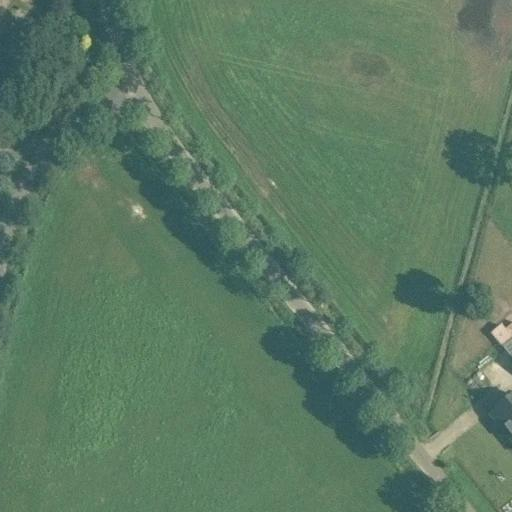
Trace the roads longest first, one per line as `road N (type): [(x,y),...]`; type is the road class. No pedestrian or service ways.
road 1 (unclassified): [(465,511),(193,177),(136,89)]
road 2 (unclassified): [(0,252),(40,158),(72,125),(136,89)]
